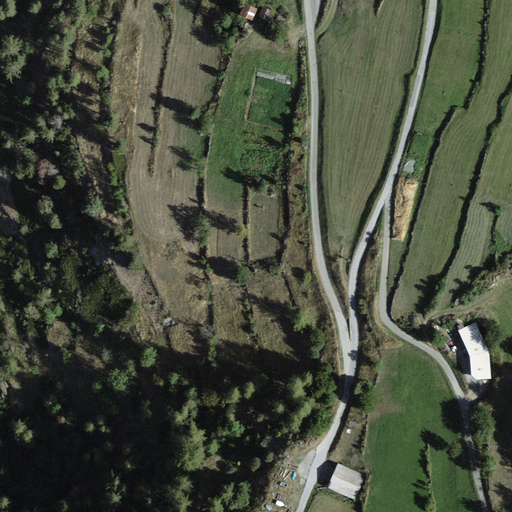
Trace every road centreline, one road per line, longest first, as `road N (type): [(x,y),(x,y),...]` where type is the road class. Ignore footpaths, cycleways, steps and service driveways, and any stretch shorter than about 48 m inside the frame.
road 1 (unclassified): [(352,357),(318,246),(308,0)]
road 2 (unclassified): [(389,187),(388,320),(442,362),(468,425),(488,511)]
road 3 (unclassified): [(435,0),(413,115),(389,187)]
road 4 (unclassified): [(389,187),(346,297),(352,357)]
road 5 (unclassified): [(352,357),(349,390),(303,511)]
